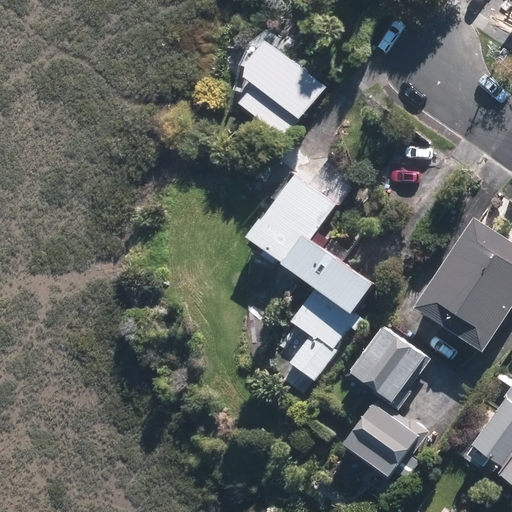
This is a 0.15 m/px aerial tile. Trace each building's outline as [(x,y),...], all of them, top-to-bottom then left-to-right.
[(496,0),(477,0),(490,9),(496,0)] [(257,78),(244,96),(289,131),(330,78),(272,33),(244,68),(257,78)] [(325,157),(313,173),(301,163),(296,169),(250,230),(316,280),(291,314),(311,329),(291,355),(316,373),(339,343),(337,341),(352,321),(354,322),(357,325),(366,313),(354,305),(374,278),(327,242),(338,226),(325,217),(339,199),(354,179),(325,157)] [(511,241),(478,220),(419,312),(486,355),(511,314),(511,241)] [(383,317),(350,362),(376,381),(374,385),(399,403),(413,384),(410,382),(432,352),(383,317)] [(410,416),(376,391),(344,435),(391,469),(406,450),(409,451),(429,423),(413,412),(410,416)] [(475,448),(506,470),(511,461),(511,401),(510,400),(475,448)] [(511,461),(506,470),(502,475),(511,482),(511,461)]
